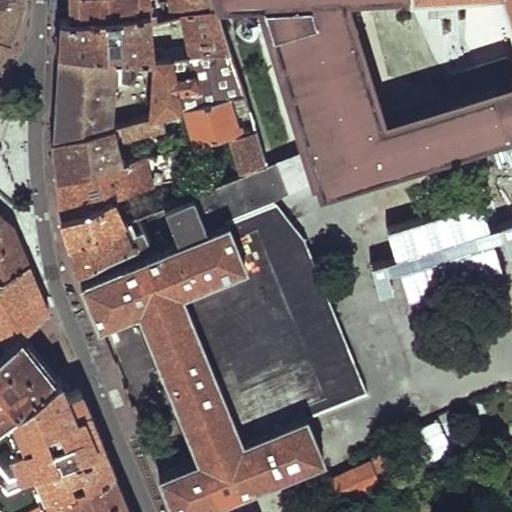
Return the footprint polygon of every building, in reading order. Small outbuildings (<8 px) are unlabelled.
[(0,0),(0,9),(22,12),(23,0),(0,0)] [(70,0),(71,16),(148,11),(149,18),(181,11),(210,4),(208,0),(70,0)] [(208,0),(210,4),(215,4),(252,2),(310,189),(511,130),(511,75),(381,114),(345,0),(208,0)] [(210,4),(181,11),(188,54),(227,50),(215,4),(210,4)] [(22,12),(0,9),(0,45),(5,50),(22,12)] [(60,33),(59,51),(114,54),(132,56),(153,57),(149,18),(148,11),(71,16),(61,16),(60,33)] [(152,105),(152,114),(161,112),(184,107),(228,97),(243,92),(227,50),(188,54),(153,57),(153,62),(153,76),(152,86),(152,99),(152,105)] [(114,54),(59,51),(56,89),(54,126),(53,138),(108,125),(112,124),(112,114),(112,97),(120,97),(120,90),(111,90),(111,82),(121,82),(121,67),(112,67),(114,54)] [(184,107),(198,142),(212,138),(234,133),(245,130),(244,124),(238,125),(228,97),(184,107)] [(152,114),(121,122),(125,137),(166,126),(161,112),(152,114)] [(140,157),(152,153),(150,142),(115,151),(111,156),(104,133),(110,131),(108,125),(53,138),(55,159),(57,180),(105,165),(140,157)] [(245,130),(234,133),(246,168),(266,159),(255,128),(245,130)] [(151,185),(129,193),(134,204),(199,178),(192,158),(216,151),(212,138),(198,142),(169,149),(176,175),(168,178),(151,185)] [(160,152),(168,178),(176,175),(169,149),(160,152)] [(60,197),(62,216),(113,199),(129,193),(151,185),(140,157),(105,165),(57,180),(60,197)] [(268,164),(266,159),(246,168),(164,203),(179,238),(81,278),(99,322),(136,305),(198,455),(160,471),(176,511),(178,511),(191,507),(323,456),(306,412),(332,401),(333,404),(357,393),(356,390),(360,379),(362,379),(346,339),(325,287),(310,247),(294,240),(272,247),(263,225),(297,211),(277,162),(268,164)] [(65,229),(68,245),(122,222),(113,199),(62,216),(65,229)] [(0,282),(28,264),(20,245),(13,228),(3,218),(0,221),(0,282)] [(122,222),(68,245),(73,257),(78,270),(132,245),(122,222)] [(28,264),(0,282),(0,349),(20,334),(49,313),(44,302),(37,286),(28,264)] [(37,356),(20,334),(0,349),(0,424),(12,415),(56,380),(37,356)] [(59,378),(56,380),(12,415),(24,444),(17,447),(28,473),(34,470),(48,500),(115,470),(92,416),(81,390),(67,394),(59,378)] [(390,452),(331,477),(341,497),(399,473),(390,452)] [(48,500),(22,511),(55,511),(64,508),(65,511),(132,511),(130,506),(115,470),(48,500)]
